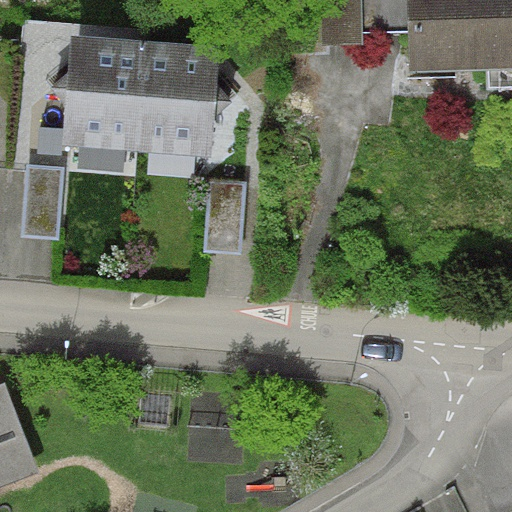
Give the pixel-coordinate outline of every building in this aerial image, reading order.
[(322,0),(323,44),(362,43),(362,34),(361,0),(322,0)] [(406,32),(404,0),(361,0),(362,34),(406,32)] [(511,0),(404,0),(406,32),(407,70),(511,67),(511,0)] [(219,45),(71,34),(68,70),(48,86),(65,107),(61,144),(210,157),(213,117),(233,101),(217,81),(219,45)] [(62,167),(27,165),(22,236),(57,238),(62,167)] [(246,179),(211,177),(206,248),(240,250),(246,179)] [(0,482),(35,470),(2,383),(0,384),(0,482)]
